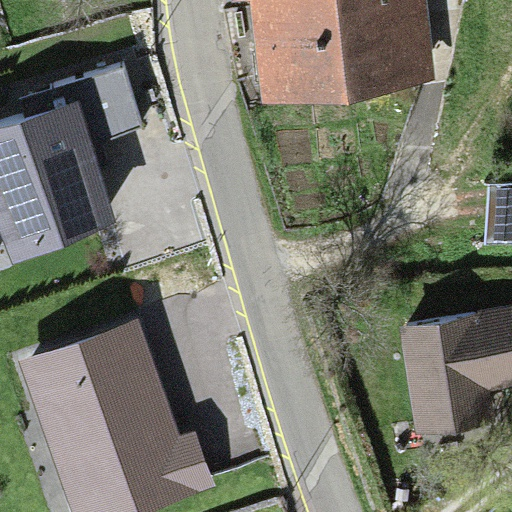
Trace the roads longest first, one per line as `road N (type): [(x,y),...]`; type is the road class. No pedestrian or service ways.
road 1 (tertiary): [(324,511),(290,439),(246,276),(202,109),(187,0)]
road 2 (track): [(246,276),(342,258),(402,228),(476,151),(511,78)]
road 3 (track): [(402,228),(438,101),(443,0)]
